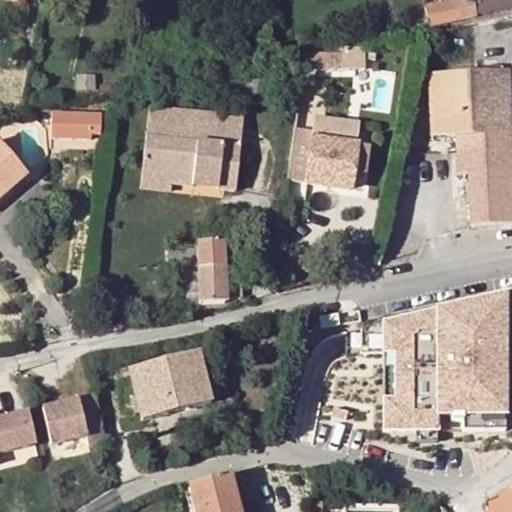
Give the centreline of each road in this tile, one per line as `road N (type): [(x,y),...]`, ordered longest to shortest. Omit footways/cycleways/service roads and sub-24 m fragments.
road 1 (residential): [(0,367),(344,291),(511,243)]
road 2 (residential): [(101,511),(142,488),(227,463),(282,463),(435,492),(483,486),(511,468)]
